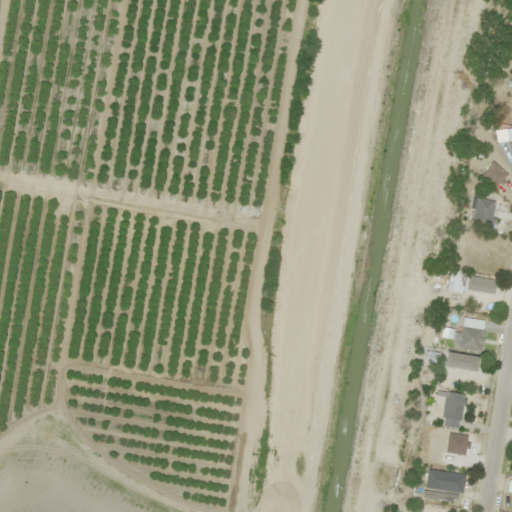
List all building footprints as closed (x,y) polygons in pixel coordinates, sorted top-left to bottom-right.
[(492,161),(505,183),(511,178),(511,177),(499,156),(492,161)] [(496,281),(469,277),(467,290),(493,294),(496,281)] [(459,348),(482,351),(485,330),(462,327),(459,348)] [(453,368),(447,366),(444,382),(468,387),(473,363),(455,359),(453,368)] [(467,396),(447,391),(441,416),(461,421),(467,396)]
